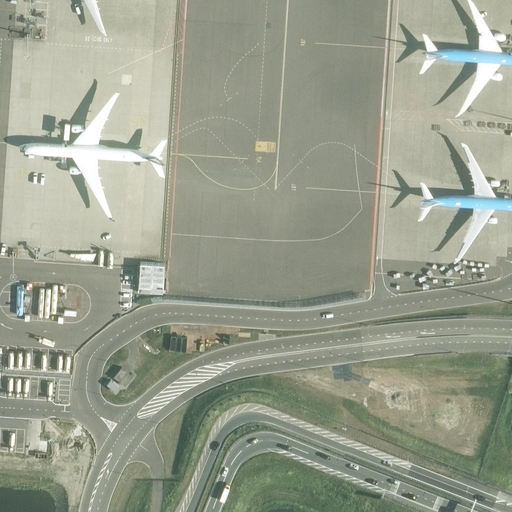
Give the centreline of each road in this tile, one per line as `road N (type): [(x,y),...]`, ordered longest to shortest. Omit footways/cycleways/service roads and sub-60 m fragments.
road 1 (motorway): [(507,511),(257,418),(235,422),(220,437),(188,511)]
road 2 (trunk): [(214,511),(237,458),(262,441),(452,511)]
